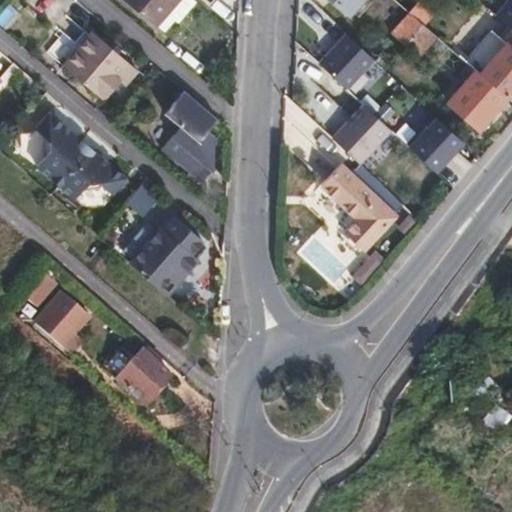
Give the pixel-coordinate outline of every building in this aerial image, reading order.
[(127,0),(152,20),(169,0),(127,0)] [(177,19),(192,0),(169,0),(152,20),(162,28),(173,14),(177,19)] [(337,0),(352,12),(362,0),(337,0)] [(511,0),(509,0),(497,16),(511,28),(511,0)] [(420,1),(411,12),(413,15),(424,24),(425,25),(435,14),(420,1)] [(395,35),(405,45),(407,43),(424,24),(413,15),(395,35)] [(448,45),(425,25),(424,24),(407,43),(419,54),(432,40),(444,50),(448,45)] [(124,81),(136,66),(89,26),(59,62),(98,94),(103,88),(107,90),(119,76),(124,81)] [(483,74),(509,97),(511,93),(511,47),(509,44),(493,31),(467,61),(479,71),(483,74)] [(346,33),(320,62),(347,87),(374,58),(346,33)] [(483,74),(479,71),(452,102),(481,128),(509,97),(483,74)] [(206,132),(216,119),(179,89),(157,116),(174,129),(158,149),(195,177),(221,143),(206,132)] [(121,172),(45,106),(31,122),(41,131),(40,146),(30,157),(68,191),(75,181),(93,181),(96,178),(106,188),(121,172)] [(369,106),(336,142),(364,167),(396,131),(369,106)] [(437,117),(411,145),(439,170),(464,142),(444,123),(437,117)] [(341,167),(323,188),(361,221),(349,236),(368,252),(398,216),(341,167)] [(164,290),(192,258),(185,251),(196,239),(170,216),(158,229),(154,226),(127,258),(164,290)] [(192,258),(203,245),(196,239),(185,251),(192,258)] [(42,274),(22,298),(33,307),(53,283),(42,274)] [(62,290),(34,320),(70,352),(84,336),(75,328),(88,313),(62,290)] [(170,374),(156,361),(163,355),(147,341),(114,380),(143,404),(170,374)]
